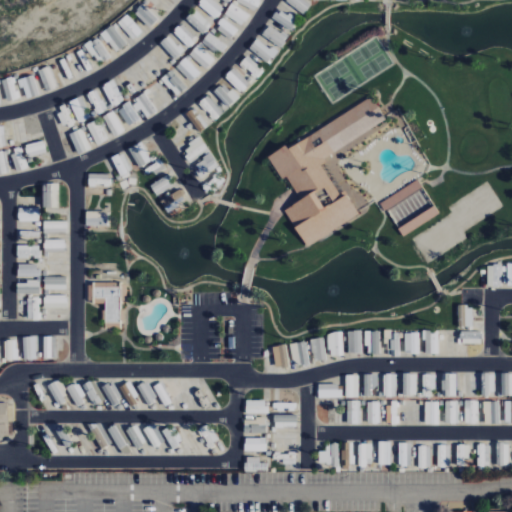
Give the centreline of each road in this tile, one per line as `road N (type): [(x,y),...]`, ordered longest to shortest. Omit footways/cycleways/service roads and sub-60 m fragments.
road 1 (residential): [(511,364),(354,365),(288,382),(253,382),(235,372),(76,370),(20,373),(0,386)]
road 2 (residential): [(0,185),(76,167),(158,122),(222,67),(272,0)]
road 3 (residential): [(0,461),(235,462)]
road 4 (residential): [(0,114),(102,77),(190,0)]
road 5 (residential): [(20,417),(235,417)]
road 6 (residential): [(511,433),(307,433)]
road 7 (residential): [(76,167),(76,370)]
road 8 (residential): [(7,185),(9,329)]
